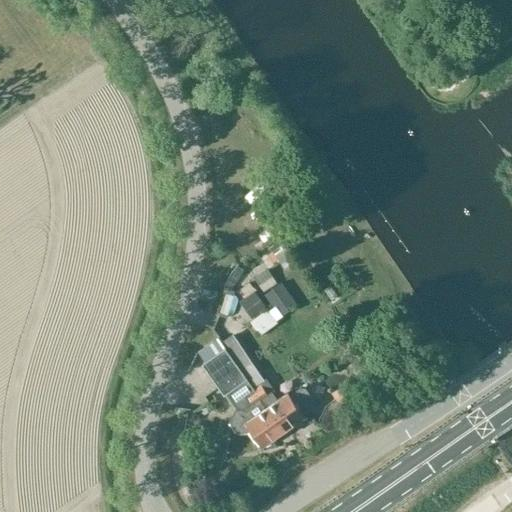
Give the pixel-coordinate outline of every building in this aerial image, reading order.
[(246,210),(226,221),(232,231),(252,220),(246,210)] [(273,251),(267,255),(273,263),(279,259),(273,251)] [(269,270),(256,279),(266,294),(279,285),(269,270)] [(279,285),(266,294),(275,307),(292,296),(283,282),(279,285)] [(250,283),(242,288),(247,296),(256,290),(250,283)] [(247,296),(240,301),(251,318),(267,307),(256,290),(247,296)] [(255,390),(283,432),(304,418),(303,417),(315,408),(316,402),(305,388),(300,387),(288,395),(287,394),(279,400),(273,393),(276,391),(266,377),(264,379),(234,334),(221,342),(247,379),(255,390)] [(219,339),(199,353),(205,362),(203,364),(225,395),(226,394),(247,379),(221,342),(219,339)] [(247,379),(226,394),(236,409),(231,421),(238,432),(249,431),(252,435),(261,448),(283,432),(255,390),(247,379)] [(332,393),(342,409),(356,400),(346,384),(332,393)] [(212,497),(214,507),(228,503),(226,494),(212,497)]
